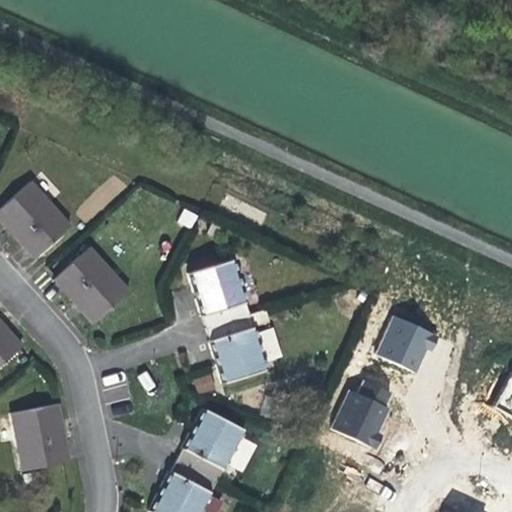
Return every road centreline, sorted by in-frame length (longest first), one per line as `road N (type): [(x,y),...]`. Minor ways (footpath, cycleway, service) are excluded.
road 1 (residential): [(0,270),(74,359),(103,511)]
road 2 (residential): [(409,511),(422,481),(460,460),(511,481)]
